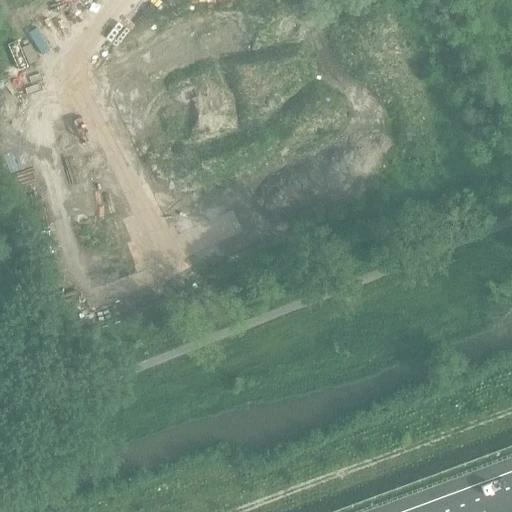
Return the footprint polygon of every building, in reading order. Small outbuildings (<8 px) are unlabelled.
[(35,0),(28,0),(0,10),(0,25),(3,34),(42,19),(35,0)] [(6,0),(0,0),(0,10),(9,7),(6,0)] [(78,0),(65,0),(69,10),(80,5),(78,0)] [(360,0),(364,9),(389,0),(360,0)] [(405,0),(389,0),(364,9),(371,27),(410,13),(405,0)] [(511,0),(490,0),(494,11),(511,4),(511,0)] [(331,1),(320,5),(324,16),(335,12),(331,1)] [(511,4),(494,11),(501,30),(511,26),(511,4)] [(80,5),(69,10),(73,21),(84,17),(80,5)] [(410,13),(371,27),(377,45),(417,31),(410,13)] [(42,19),(3,34),(10,54),(50,39),(42,19)] [(340,26),(329,30),(333,41),(344,37),(340,26)] [(511,26),(501,30),(509,50),(511,49),(511,26)] [(417,31),(377,45),(384,63),(423,49),(417,31)] [(92,37),(80,41),(85,52),(96,48),(92,37)] [(344,37),(333,41),(337,52),(348,48),(344,37)] [(50,39),(10,54),(18,75),(58,61),(50,39)] [(423,49),(384,63),(391,82),(430,68),(423,49)] [(353,62),(342,66),(347,77),(357,73),(353,62)] [(105,71),(93,76),(97,87),(109,83),(105,71)] [(357,73),(347,77),(351,88),(362,84),(357,73)] [(64,77),(24,92),(31,111),(71,97),(64,77)] [(416,82),(408,85),(412,96),(420,93),(416,82)] [(109,83),(97,87),(101,98),(113,94),(109,83)] [(408,85),(400,88),(404,99),(412,96),(408,85)] [(400,88),(393,91),(397,101),(404,99),(400,88)] [(393,91),(386,93),(390,104),(397,101),(393,91)] [(412,96),(404,99),(409,110),(416,107),(412,96)] [(71,97),(31,111),(38,129),(77,115),(71,97)] [(404,99),(397,101),(401,113),(409,110),(404,99)] [(449,104),(411,118),(428,163),(465,149),(449,104)] [(118,108),(106,112),(110,123),(122,119),(118,108)] [(343,109),(336,111),(340,123),(347,120),(343,109)] [(336,111),(328,114),(332,125),(340,123),(336,111)] [(328,114),(321,117),(325,127),(332,125),(328,114)] [(77,115),(38,129),(45,147),(84,133),(77,115)] [(321,117),(313,120),(318,130),(325,127),(321,117)] [(411,118),(375,131),(392,176),(428,163),(411,118)] [(122,119),(110,123),(115,134),(126,130),(122,119)] [(340,123),(332,125),(336,137),(344,134),(340,123)] [(332,125),(325,127),(330,139),(336,137),(332,125)] [(375,131),(339,144),(356,190),(392,176),(375,131)] [(84,133),(45,147),(51,165),(91,151),(84,133)] [(270,136),(263,139),(267,150),(274,147),(270,136)] [(263,139),(255,141),(259,153),(267,150),(263,139)] [(131,144),(119,148),(124,159),(135,155),(131,144)] [(246,144),(239,147),(243,158),(250,156),(246,144)] [(339,144),(303,158),(320,203),(356,190),(339,144)] [(239,147),(231,150),(235,161),(243,158),(239,147)] [(267,150),(259,153),(263,164),(271,161),(267,150)] [(91,151),(51,165),(58,183),(97,169),(91,151)] [(135,155),(124,159),(128,171),(139,166),(135,155)] [(250,156),(243,158),(247,169),(254,167),(250,156)] [(303,158),(266,172),(283,217),(320,203),(303,158)] [(187,166),(180,169),(184,180),(191,177),(187,166)] [(97,169),(58,183),(65,202),(104,188),(97,169)] [(180,169),(173,172),(177,182),(184,180),(180,169)] [(173,172),(166,174),(170,185),(177,182),(173,172)] [(166,174),(158,177),(162,188),(170,185),(166,174)] [(257,175),(220,189),(236,234),(274,220),(257,175)] [(184,180),(177,182),(181,194),(188,191),(184,180)] [(177,182),(170,185),(173,197),(181,194),(177,182)] [(220,189),(184,202),(200,247),(236,234),(220,189)] [(115,192),(108,195),(112,207),(120,204),(115,192)] [(108,195),(101,198),(105,209),(112,207),(108,195)] [(101,198),(93,201),(97,212),(105,209),(101,198)] [(93,201),(86,204),(90,215),(97,212),(93,201)] [(184,202),(148,215),(164,260),(200,247),(184,202)] [(112,207),(105,209),(109,220),(116,217),(112,207)] [(105,209),(97,212),(101,223),(109,220),(105,209)] [(148,215),(112,228),(128,274),(164,260),(148,215)] [(112,228),(74,242),(91,287),(128,274),(112,228)]
